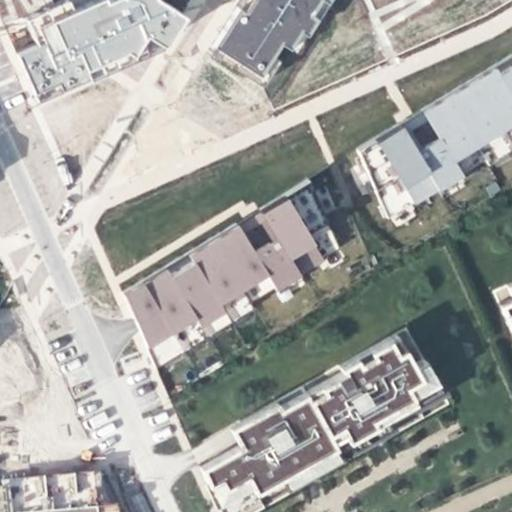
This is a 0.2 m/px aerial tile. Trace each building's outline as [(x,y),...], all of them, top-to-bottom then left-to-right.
[(33,44),(13,53),(33,99),(160,44),(178,12),(157,0),(58,0),(21,16),(33,44)] [(238,0),(209,46),(259,80),(284,43),(298,49),(324,0),(238,0)] [(398,123),(356,149),(387,218),(483,158),(487,165),(511,149),(511,53),(420,109),(436,144),(413,158),(398,123)] [(235,222),(121,292),(155,368),(244,314),(241,306),(338,247),(307,178),(258,209),(273,243),(251,257),(235,222)] [(511,278),(503,283),(508,295),(494,301),(511,341),(511,278)] [(247,485),(250,491),(276,476),(290,468),(296,479),(310,471),(304,460),(331,445),(328,439),(339,433),(342,438),(385,414),(408,401),(411,400),(407,394),(432,380),(430,376),(419,356),(409,362),(391,331),(333,363),(337,369),(275,404),(271,398),(254,408),(267,431),(237,448),(234,443),(192,466),(214,504),(247,485)] [(434,374),(430,376),(432,380),(407,394),(411,400),(408,401),(412,408),(443,391),(434,374)] [(224,425),(234,443),(237,448),(267,431),(254,408),(224,425)] [(385,414),(342,438),(349,451),(392,427),(385,414)] [(290,468),(276,476),(283,487),(338,456),(331,445),(304,460),(310,471),(296,479),(290,468)] [(94,508),(92,472),(0,479),(0,511),(113,511),(112,508),(94,508)]
